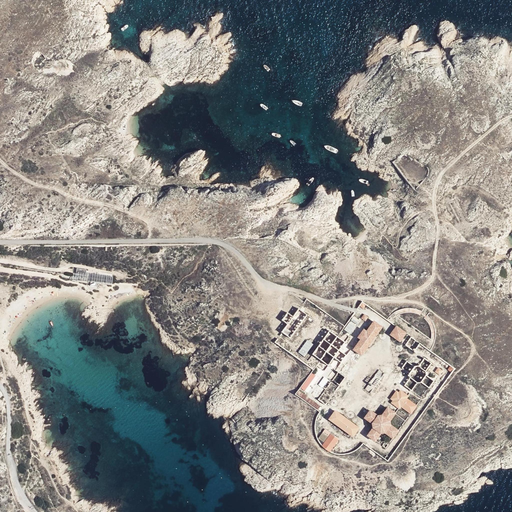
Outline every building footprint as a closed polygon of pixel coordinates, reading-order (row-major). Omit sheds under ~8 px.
[(87,269),(77,268),(76,273),(73,272),(73,275),(61,274),(61,276),(69,278),(69,280),(89,283),(89,280),(91,281),(90,286),(98,287),(98,284),(107,285),(108,285),(112,286),(112,282),(113,274),(87,270),(87,269)] [(300,309),(293,318),(301,323),(307,314),(300,309)] [(360,339),(352,350),(361,357),(383,328),(374,321),(367,331),(364,328),(358,338),(360,339)] [(396,326),(390,335),(401,342),(407,334),(396,326)] [(308,340),(299,352),(304,356),(314,344),(308,340)] [(301,389),(305,391),(315,375),(311,372),(301,389)] [(396,391),(391,398),(393,400),(390,403),(399,409),(401,407),(411,414),(417,406),(407,398),(408,396),(400,390),(398,392),(396,391)] [(370,410),(363,418),(372,424),(372,428),(367,435),(376,442),(381,435),(385,434),(390,438),(393,439),(398,431),(391,425),(391,421),(396,414),(387,408),(382,415),(378,415),(370,410)] [(360,428),(335,410),(328,419),(353,437),(360,428)] [(339,439),(331,433),(322,446),(330,452),(339,439)]
